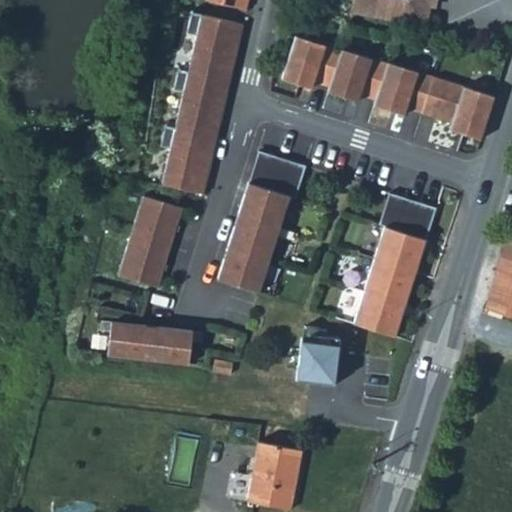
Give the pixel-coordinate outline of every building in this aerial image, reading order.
[(210,0),(247,8),(249,0),(210,0)] [(354,0),(352,10),(425,26),(429,3),(424,2),(424,0),(354,0)] [(231,80),(244,23),(192,11),(187,32),(196,34),(188,70),(231,80)] [(342,45),(297,31),(283,73),(314,83),(316,75),(331,80),(342,45)] [(388,59),(343,44),(342,45),(331,80),(329,86),(360,96),(362,88),(378,93),(388,59)] [(435,72),(389,57),(388,59),(378,93),(375,99),(406,109),(409,101),(424,106),(435,72)] [(175,126),(217,136),(231,80),(188,70),(178,67),(173,88),(183,90),(175,126)] [(495,91),(435,72),(424,106),(453,115),(451,124),(481,133),(495,91)] [(162,183),(204,193),(217,136),(175,126),(165,124),(160,144),(170,147),(162,183)] [(259,150),(249,181),(252,182),(265,186),(275,155),(259,150)] [(275,155),(265,186),(280,191),(290,160),(275,155)] [(290,160),(280,191),(290,195),(296,196),(306,165),(290,160)] [(245,192),(238,213),(241,215),(280,227),(290,195),(280,191),(265,186),(252,182),(248,193),(245,192)] [(389,192),(379,223),(385,225),(395,228),(405,197),(389,192)] [(183,206),(142,194),(118,273),(158,286),(183,206)] [(405,197),(395,228),(410,233),(420,201),(405,197)] [(436,207),(420,201),(410,233),(423,237),(426,238),(436,207)] [(234,224),(228,246),(231,247),(270,259),(280,227),(241,215),(238,225),(234,224)] [(385,225),(374,257),(413,270),(416,271),(423,249),(420,248),(423,237),(410,233),(395,228),(385,225)] [(511,236),(506,234),(485,300),(511,308),(511,236)] [(224,257),(217,278),(259,292),(270,259),(231,247),(227,258),(224,257)] [(374,257),(364,290),(403,302),(406,303),(413,282),(410,281),(413,270),(374,257)] [(364,290),(353,322),(396,336),(402,314),(399,313),(403,302),(364,290)] [(189,363),(193,330),(111,320),(107,353),(189,363)] [(301,338),(296,377),(335,382),(340,343),(301,338)] [(214,357),(212,370),(230,373),(232,360),(214,357)] [(239,465),(234,491),(291,501),(301,441),(258,434),(255,452),(247,451),(245,466),(239,465)]
